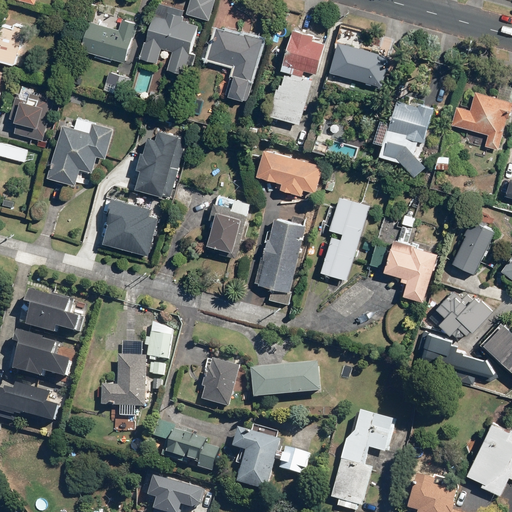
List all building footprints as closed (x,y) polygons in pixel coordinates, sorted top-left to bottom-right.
[(189,0),(186,14),(208,21),(214,0),(189,0)] [(184,76),(197,26),(188,23),(189,22),(183,21),(184,17),(181,16),(183,11),(155,4),(140,60),(156,64),(160,49),(171,52),(166,71),(184,76)] [(121,20),(118,31),(85,22),(78,50),(126,64),(137,24),(121,20)] [(0,63),(13,67),(24,29),(12,25),(11,29),(0,25),(0,63)] [(243,36),(216,29),(212,43),(206,41),(201,59),(233,67),(231,77),(233,77),(228,99),(243,103),(248,82),(251,82),(262,40),(244,35),(243,36)] [(299,126),(311,82),(312,81),(302,79),(303,72),(316,76),(318,61),(324,44),(312,41),(314,36),(291,31),(284,52),(280,73),(284,74),(280,86),(279,85),(277,90),(275,90),(267,117),(297,125),(299,126)] [(337,44),(329,74),(381,88),(389,58),(337,44)] [(43,142),(54,97),(39,93),(39,96),(28,94),(26,101),(15,98),(9,120),(13,120),(12,124),(16,125),(13,134),(43,142)] [(511,103),(474,93),(460,140),(497,151),(511,103)] [(395,102),(377,157),(412,168),(430,113),(395,102)] [(62,127),(46,179),(74,187),(79,171),(91,175),(97,158),(105,160),(113,131),(76,120),(73,130),(62,127)] [(332,123),(320,120),(311,154),(325,158),(326,153),(356,161),(359,149),(345,145),(349,127),(336,124),(333,133),(329,132),(332,123)] [(166,194),(173,196),(189,136),(161,129),(159,138),(151,136),(147,151),(144,151),(139,168),(143,169),(138,187),(166,195),(166,194)] [(29,149),(0,140),(0,154),(25,162),(29,149)] [(322,167),(263,151),(255,179),(276,184),(275,188),(280,189),(279,191),(301,197),(302,191),(315,194),(322,167)] [(107,242),(152,254),(162,216),(152,214),(154,207),(115,197),(110,214),(112,215),(110,222),(112,222),(107,242)] [(369,207),(339,198),(329,232),(341,236),(340,240),(331,238),(320,274),(346,282),(369,207)] [(212,218),(217,219),(209,249),(238,257),(251,212),(217,202),(212,218)] [(262,261),(264,261),(257,287),(289,295),(305,227),(273,220),(268,240),(266,240),(262,261)] [(474,276),(494,232),(471,221),(451,266),(474,276)] [(437,256),(419,250),(415,249),(415,247),(392,240),(382,273),(401,278),(400,283),(405,284),(403,290),(401,297),(423,303),(437,256)] [(511,256),(501,272),(511,280),(511,256)] [(453,292),(428,319),(448,337),(456,328),(466,337),(470,333),(471,334),(492,311),(476,296),(473,300),(466,294),(461,299),(453,292)] [(49,299),(27,294),(22,307),(28,309),(24,329),(53,337),(55,332),(74,336),(77,320),(69,318),(74,301),(50,296),(49,299)] [(511,335),(499,324),(480,346),(511,374),(511,335)] [(418,360),(490,382),(499,376),(489,359),(484,360),(466,355),(466,352),(458,349),(450,347),(452,340),(423,331),(418,350),(421,350),(418,360)] [(42,341),(15,334),(12,346),(16,348),(11,374),(40,382),(42,376),(63,382),(68,363),(52,359),(56,347),(42,343),(42,341)] [(172,337),(151,334),(147,357),(167,361),(172,337)] [(102,386),(101,407),(144,409),(146,359),(143,359),(144,342),(122,341),(121,357),(118,357),(116,387),(102,386)] [(206,370),(201,388),(205,389),(201,401),(228,409),(239,369),(208,361),(205,370),(206,370)] [(255,371),(250,372),(252,400),(319,394),(317,366),(316,366),(315,364),(254,369),(255,371)] [(0,418),(14,422),(15,417),(19,418),(20,417),(52,425),(57,409),(46,406),(49,396),(14,387),(12,394),(3,392),(2,393),(0,392),(0,418)] [(345,443),(330,499),(338,501),(336,507),(353,511),(355,511),(357,506),(362,508),(372,469),(364,467),(368,451),(384,455),(392,423),(357,413),(351,438),(345,443)] [(197,468),(212,473),(214,462),(219,450),(206,446),(206,441),(191,436),(192,433),(188,431),(186,435),(174,432),(175,428),(159,422),(154,437),(166,441),(161,458),(187,466),(188,462),(195,464),(196,459),(198,462),(197,468)] [(511,431),(509,430),(507,434),(490,425),(465,477),(481,485),(480,488),(497,496),(498,493),(501,494),(509,478),(511,479),(511,431)] [(266,494),(274,463),(281,465),(279,470),(304,477),(309,455),(285,448),(283,456),(276,454),(280,442),(237,431),(231,449),(244,453),(235,485),(266,494)] [(178,511),(180,508),(192,511),(199,508),(202,505),(206,490),(153,476),(147,499),(152,501),(155,502),(152,511),(178,511)] [(458,511),(454,511),(455,504),(453,504),(456,493),(447,490),(449,482),(434,478),(433,482),(415,478),(406,511),(458,511)]
